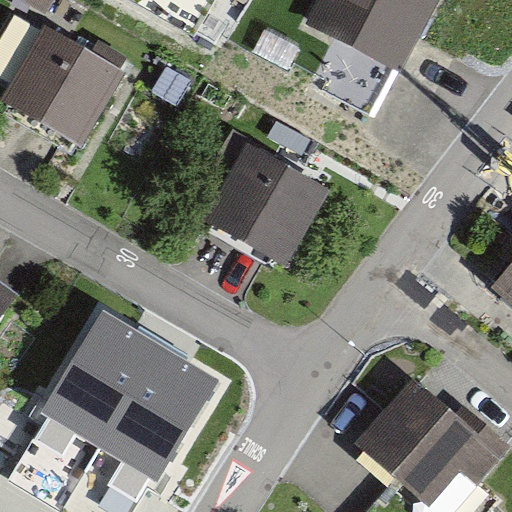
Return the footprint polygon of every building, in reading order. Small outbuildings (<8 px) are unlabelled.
[(332,0),(317,30),(411,78),(451,0),(332,0)] [(137,79),(42,31),(4,106),(98,154),(137,79)] [(254,152),(214,231),(302,276),(343,197),(254,152)] [(0,343),(28,299),(0,281),(0,343)] [(511,303),(511,281),(501,295),(511,303)] [(215,385),(105,320),(49,415),(159,480),(215,385)] [(427,384),(369,450),(439,511),(456,511),(507,455),(427,384)]
